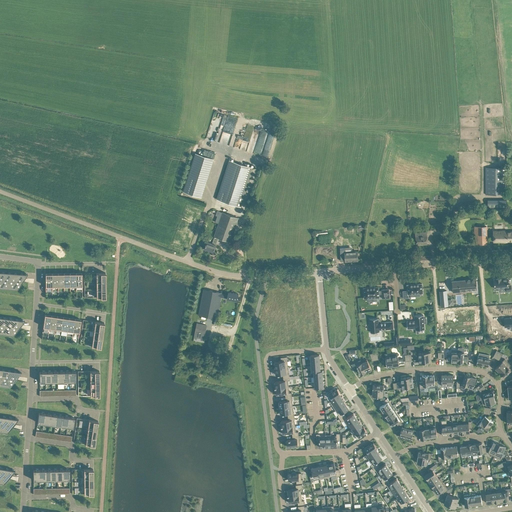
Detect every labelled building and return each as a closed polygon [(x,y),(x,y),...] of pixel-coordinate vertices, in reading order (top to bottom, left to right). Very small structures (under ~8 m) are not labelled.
[(253,168),(230,160),(217,199),(240,207),(253,168)] [(486,194),(506,194),(505,167),(485,168),(486,194)] [(188,177),(184,191),(197,196),(202,181),(188,177)] [(239,218),(222,212),(214,236),(215,236),(212,243),(207,241),(208,239),(204,238),(202,244),(206,245),(204,248),(205,249),(205,250),(208,251),(208,250),(213,252),(218,237),(231,242),(239,218)] [(483,227),(474,227),(475,244),(487,244),(487,226),(483,227)] [(507,231),(505,231),(493,231),(493,242),(507,241),(511,240),(511,231),(507,232),(507,231)] [(416,236),(416,244),(427,244),(427,235),(416,236)] [(340,249),(341,260),(344,260),(345,260),(345,261),(352,261),(353,261),(358,260),(357,251),(351,252),(351,251),(345,252),(345,249),(340,249)] [(17,289),(27,274),(21,273),(15,273),(8,272),(2,272),(0,271),(0,287),(4,288),(11,288),(17,289)] [(105,273),(96,273),(96,281),(105,281),(105,275),(104,275),(104,273),(105,273)] [(495,279),(494,279),(494,287),(494,288),(495,288),(499,288),(506,287),(506,291),(511,291),(511,284),(508,284),(508,278),(502,279),(502,278),(501,278),(499,278),(495,278),(495,279)] [(476,279),(452,281),(453,292),(468,290),(468,289),(477,288),(476,279)] [(105,283),(105,281),(96,281),(96,289),(105,289),(106,289),(105,283)] [(422,293),(423,293),(422,284),(422,283),(421,283),(407,284),(407,285),(408,291),(403,291),(403,298),(408,298),(408,294),(415,294),(415,296),(420,296),(420,293),(422,293)] [(364,298),(372,298),(372,301),(377,301),(377,297),(379,297),(379,294),(382,294),(382,298),(389,298),(389,289),(382,290),(382,291),(379,291),(378,287),(363,288),(364,298)] [(105,291),(105,289),(96,289),(96,297),(106,297),(106,291),(105,291)] [(237,301),(239,294),(228,292),(228,295),(222,293),(222,292),(204,289),(199,315),(217,319),(221,297),(227,298),(227,299),(237,301)] [(446,318),(446,322),(447,322),(448,327),(455,326),(455,325),(459,325),(458,319),(455,319),(454,313),(447,313),(447,318),(446,318)] [(48,333),(51,316),(48,315),(49,315),(45,314),(42,332),(48,333)] [(54,333),(56,316),(54,316),(51,315),(51,316),(48,333),(54,333)] [(415,320),(407,321),(407,328),(416,328),(416,330),(424,329),(424,323),(426,323),(426,318),(424,318),(423,315),(415,315),(415,320)] [(0,332),(1,333),(7,334),(13,335),(24,320),(18,319),(12,318),(6,318),(0,316),(0,332)] [(60,334),(62,317),(60,317),(60,316),(57,316),(56,316),(54,333),(60,334)] [(66,335),(68,318),(66,318),(66,317),(62,317),(60,334),(66,335)] [(72,336),(74,319),(72,319),(72,318),(68,318),(66,335),(72,336)] [(74,318),(74,319),(72,336),(78,337),(81,319),(80,319),(80,320),(78,319),(74,318)] [(370,319),(371,332),(379,332),(379,330),(393,329),(393,321),(379,322),(378,318),(370,319)] [(104,323),(95,321),(94,330),(102,331),(103,331),(104,325),(103,325),(103,323),(104,323)] [(197,323),(194,337),(203,339),(206,325),(197,323)] [(102,333),(102,331),(94,330),(93,338),(101,339),(102,339),(103,333),(102,333)] [(101,341),(101,339),(93,338),(91,346),(101,347),(101,341)] [(447,355),(446,360),(451,361),(451,362),(457,362),(458,350),(452,350),(451,355),(447,355)] [(458,350),(457,362),(464,362),(464,360),(468,361),(468,357),(464,356),(464,351),(458,350)] [(391,355),(391,353),(385,354),(387,367),(393,366),(391,355)] [(391,355),(393,366),(399,365),(397,354),(391,355)] [(288,367),(287,360),(287,356),(281,357),(281,361),(274,362),(275,368),(288,367)] [(478,356),(476,363),(488,366),(490,358),(478,356)] [(367,359),(361,361),(366,372),(371,369),(367,359)] [(499,372),(509,363),(505,359),(495,368),(499,372)] [(361,361),(361,360),(355,362),(360,374),(366,372),(361,361)] [(511,368),(511,366),(509,363),(499,372),(504,377),(511,368)] [(289,373),(288,367),(275,368),(276,375),(278,374),(278,375),(280,374),(283,374),(283,377),(289,376),(289,373)] [(0,384),(4,385),(9,386),(10,386),(21,372),(15,371),(9,370),(2,369),(0,368),(0,384)] [(99,371),(90,371),(90,379),(98,379),(99,379),(99,373),(98,373),(98,371),(99,371)] [(467,388),(470,376),(465,374),(461,386),(467,388)] [(429,385),(428,375),(422,375),(422,381),(419,382),(420,388),(429,388),(429,385)] [(289,386),(288,380),(290,380),(289,376),(283,377),(283,380),(275,381),(275,387),(275,388),(289,386)] [(471,376),(470,376),(467,388),(473,390),(476,378),(471,376)] [(408,387),(407,377),(400,378),(401,382),(396,382),(397,389),(402,388),(402,390),(408,389),(408,387)] [(98,381),(98,379),(90,379),(90,381),(89,381),(89,387),(90,387),(98,387),(99,387),(99,381),(98,381)] [(289,393),(289,386),(275,388),(276,395),(285,393),(285,397),(292,396),(291,392),(289,393)] [(99,389),(98,387),(90,387),(90,395),(99,395),(99,389)] [(340,395),(341,394),(337,389),(333,392),(332,391),(327,394),(331,400),(340,394),(340,395)] [(480,394),(481,400),(494,396),(493,391),(480,394)] [(332,406),(344,398),(342,396),(341,396),(340,395),(340,394),(331,400),(329,401),(332,406)] [(293,406),(292,400),(292,396),(285,397),(286,400),(279,401),(280,407),(293,406)] [(494,396),(481,400),(483,405),(496,402),(494,397),(494,396)] [(346,403),(344,401),(345,401),(344,398),(332,406),(335,410),(346,403)] [(391,406),(392,406),(389,401),(384,404),(380,407),(383,412),(391,406)] [(344,412),(349,408),(346,403),(335,410),(338,415),(340,419),(345,415),(343,413),(344,412)] [(293,412),(293,406),(280,407),(280,414),(282,414),(283,414),(284,414),(284,413),(287,413),(288,416),(294,416),(294,412),(293,412)] [(394,411),(391,406),(383,412),(384,414),(386,416),(394,411)] [(389,421),(398,414),(395,410),(394,411),(386,416),(389,420),(388,420),(389,421)] [(349,424),(357,418),(354,413),(349,416),(347,417),(347,418),(345,415),(340,419),(342,422),(343,420),(347,425),(349,424)] [(401,419),(398,414),(389,421),(392,425),(396,423),(401,419)] [(0,432),(6,434),(10,429),(11,428),(14,424),(18,418),(12,417),(6,417),(0,415),(0,432)] [(295,426),(294,419),(295,419),(294,416),(288,416),(288,420),(281,421),(282,426),(281,426),(281,427),(282,427),(295,426)] [(482,420),(481,420),(490,427),(490,426),(493,422),(485,416),(482,420)] [(352,428),(361,422),(359,419),(358,420),(357,418),(349,424),(352,428)] [(88,428),(96,429),(97,429),(98,423),(97,423),(97,421),(98,421),(89,419),(88,428)] [(490,427),(481,420),(482,420),(480,419),(476,424),(486,431),(490,427)] [(355,433),(363,427),(361,425),(362,424),(361,422),(352,428),(354,432),(355,433)] [(296,432),(295,426),(282,427),(283,434),(292,432),(292,436),(299,435),(298,431),(296,432)] [(363,434),(367,431),(364,426),(363,427),(355,433),(354,432),(353,433),(358,439),(363,435),(363,434)] [(405,438),(408,428),(402,427),(399,436),(405,438)] [(96,431),(96,429),(88,428),(86,436),(95,437),(96,437),(96,431)] [(413,430),(408,428),(405,438),(411,440),(413,430)] [(337,441),(337,440),(340,440),(340,433),(336,433),(336,436),(331,436),(331,447),(337,447),(337,441)] [(326,447),(325,435),(320,435),(320,434),(316,434),(316,440),(319,440),(319,441),(320,447),(326,447)] [(300,445),(300,439),(302,438),(301,435),(299,435),(292,436),(293,439),(290,439),(289,439),(289,440),(286,440),(287,444),(287,446),(288,446),(288,447),(291,446),(291,447),(296,447),(296,446),(300,445)] [(94,439),(95,437),(86,436),(86,438),(85,438),(84,443),(85,443),(85,444),(94,445),(95,439),(94,439)] [(494,456),(499,444),(493,441),(488,453),(494,456)] [(377,448),(373,443),(369,446),(369,445),(364,448),(367,454),(368,454),(376,448),(376,449),(377,448)] [(506,446),(499,444),(494,456),(500,459),(506,446)] [(379,453),(376,449),(376,448),(368,454),(367,454),(365,455),(368,460),(379,453)] [(432,453),(418,451),(417,457),(429,459),(430,459),(432,453)] [(382,458),(379,453),(368,460),(372,464),(371,465),(373,468),(378,464),(376,462),(377,461),(382,458)] [(331,476),(328,464),(326,465),(326,463),(322,464),(325,477),(331,476)] [(336,470),(336,468),(335,468),(335,465),(334,463),(333,463),(328,464),(331,476),(336,475),(337,476),(340,475),(339,469),(336,470)] [(380,467),(378,464),(373,468),(375,471),(376,470),(379,475),(389,468),(386,463),(381,466),(380,467)] [(325,477),(322,464),(319,465),(319,466),(317,467),(320,479),(325,477)] [(0,484),(3,485),(7,480),(10,476),(11,475),(15,470),(9,469),(3,468),(0,467),(0,484)] [(320,479),(317,467),(313,468),(311,468),(312,470),(312,473),(312,475),(310,475),(311,482),(315,481),(314,480),(320,479)] [(392,473),(389,468),(379,475),(382,480),(381,480),(383,483),(388,480),(387,477),(388,477),(388,476),(392,473)] [(84,478),(92,477),(93,477),(93,471),(92,471),(92,469),(93,469),(84,469),(84,478)] [(428,480),(436,474),(433,470),(429,472),(425,475),(428,480)] [(301,479),(301,473),(296,473),(296,472),(292,472),(292,473),(289,473),(288,473),(288,476),(288,480),(290,480),(292,480),(296,480),(296,483),(303,483),(303,479),(301,479)] [(439,479),(436,474),(428,480),(431,484),(439,479)] [(93,479),(92,479),(92,477),(84,478),(84,486),(92,485),(93,485),(93,479)] [(390,490),(400,483),(397,478),(392,481),(390,482),(391,482),(390,483),(388,480),(383,483),(385,486),(387,485),(390,490)] [(443,482),(440,478),(439,479),(431,484),(432,487),(434,489),(443,482)] [(446,487),(443,482),(434,489),(437,493),(441,491),(446,487)] [(404,487),(402,485),(401,485),(400,483),(390,490),(393,495),(395,493),(404,487)] [(301,494),(301,488),(302,488),(302,484),(296,485),(296,488),(287,489),(288,495),(287,495),(288,495),(288,496),(301,494)] [(92,487),(92,485),(84,486),(84,494),(93,493),(93,487),(92,487)] [(405,490),(406,490),(404,487),(395,493),(397,497),(398,498),(406,492),(405,490)] [(409,497),(406,492),(398,498),(397,497),(395,499),(399,504),(401,506),(407,504),(404,500),(409,497)] [(302,500),(301,494),(288,496),(289,502),(298,501),(298,505),(304,504),(304,500),(302,500)] [(450,506),(453,496),(447,494),(444,504),(450,506)] [(455,507),(458,498),(453,496),(450,506),(455,507)]
